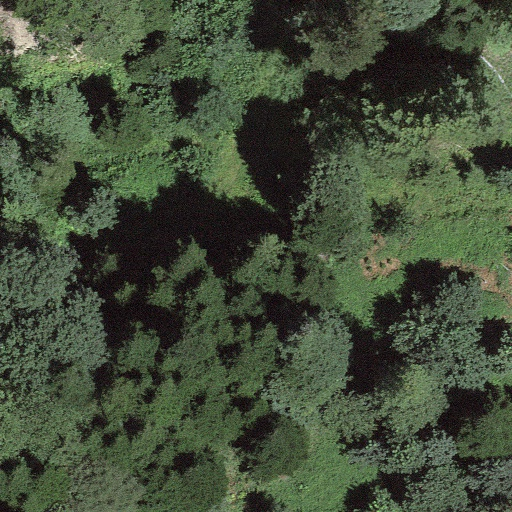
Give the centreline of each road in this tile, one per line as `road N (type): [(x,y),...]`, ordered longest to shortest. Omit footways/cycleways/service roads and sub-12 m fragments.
road 1 (track): [(0,294),(229,170),(254,142),(266,104),(275,0)]
road 2 (track): [(254,142),(373,188),(469,201),(511,198)]
